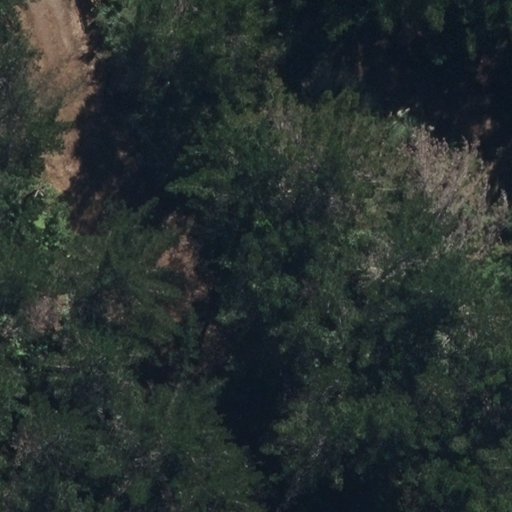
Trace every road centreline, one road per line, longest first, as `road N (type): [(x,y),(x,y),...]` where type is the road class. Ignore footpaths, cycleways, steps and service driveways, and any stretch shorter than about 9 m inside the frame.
road 1 (track): [(44,0),(217,511)]
road 2 (track): [(347,0),(511,111)]
